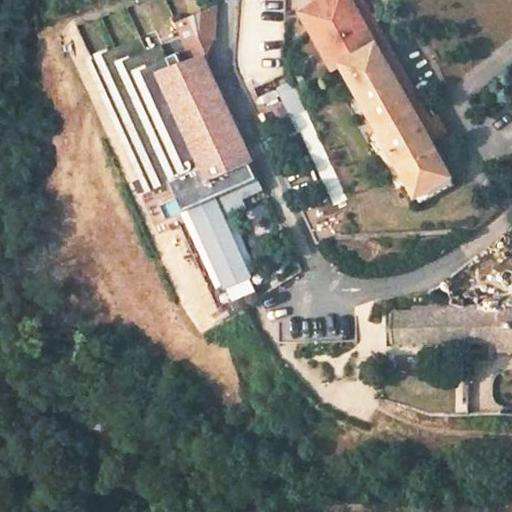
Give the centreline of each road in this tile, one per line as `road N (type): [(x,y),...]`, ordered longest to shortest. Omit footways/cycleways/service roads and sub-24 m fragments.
road 1 (residential): [(225,0),(223,66),(327,292),(427,278),(511,214)]
road 2 (track): [(171,511),(112,475),(104,460),(123,440),(140,440),(254,500),(382,511)]
road 3 (track): [(511,436),(420,429),(366,403)]
